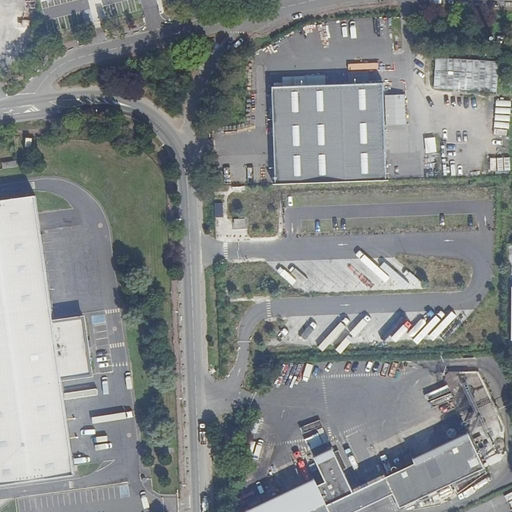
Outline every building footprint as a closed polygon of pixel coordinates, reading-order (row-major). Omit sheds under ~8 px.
[(275,184),(386,180),(385,165),(383,84),(326,85),(274,87),(275,184)] [(17,161),(2,163),(3,170),(18,167),(17,161)] [(36,196),(0,201),(0,486),(76,475),(63,380),(93,375),(85,317),(54,321),(36,196)] [(487,473),(468,432),(412,457),(415,463),(386,477),(393,493),(400,508),(452,483),(458,494),(487,473)] [(314,477),(241,511),(341,511),(337,501),(354,493),(332,447),(314,456),(326,481),(317,484),(314,477)] [(354,493),(337,501),(341,511),(354,511),(393,493),(386,477),(354,493)]
